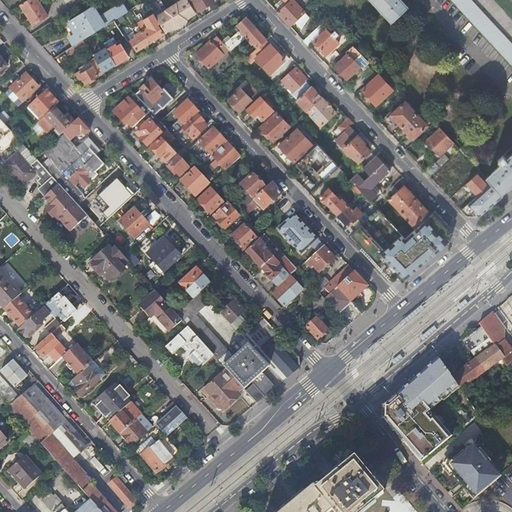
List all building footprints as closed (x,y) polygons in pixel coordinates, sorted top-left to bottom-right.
[(48,16),(37,0),(29,0),(20,6),(26,16),(29,14),(32,19),(35,24),(48,16)] [(159,0),(148,7),(149,9),(153,15),(159,24),(165,33),(175,27),(181,24),(186,20),(196,14),(186,0),(177,0),(175,1),(177,4),(165,11),(159,0)] [(190,0),(198,12),(212,4),(217,0),(190,0)] [(300,8),(291,0),(290,0),(277,13),(289,26),(294,22),(304,13),(300,8)] [(291,0),(300,8),(308,0),(291,0)] [(399,0),(371,0),(392,22),(407,8),(399,0)] [(511,44),(470,0),(449,0),(511,67),(511,44)] [(127,12),(122,5),(99,20),(91,9),(68,24),(75,35),(69,39),(71,43),(73,47),(77,44),(83,41),(95,33),(106,26),(113,21),(127,12)] [(129,11),(127,12),(113,21),(116,26),(132,16),(129,11)] [(304,13),(294,22),(297,26),(301,30),(309,18),(304,13)] [(140,28),(142,31),(149,43),(156,39),(163,35),(157,26),(159,24),(153,15),(143,21),(139,15),(134,18),(140,28)] [(227,36),(221,41),(229,49),(231,52),(245,38),(256,29),(245,18),(236,26),(242,31),(241,32),(238,31),(230,39),(227,36)] [(116,26),(113,21),(106,26),(113,38),(102,44),(105,48),(115,65),(122,61),(128,57),(121,45),(117,48),(115,46),(117,44),(115,42),(123,37),(116,26)] [(303,41),(308,47),(312,43),(322,53),(325,56),(338,44),(320,25),(303,41)] [(127,37),(130,42),(136,38),(135,36),(142,31),(140,28),(127,37)] [(252,43),(257,48),(266,40),(256,29),(245,38),(250,44),(252,43)] [(143,47),(149,43),(142,31),(135,36),(136,38),(130,42),(136,51),(143,47)] [(215,34),(208,38),(210,41),(196,54),(202,61),(208,68),(229,49),(221,41),(215,34)] [(86,47),(83,41),(77,44),(73,47),(60,55),(64,60),(86,47)] [(270,45),(255,59),(269,74),(284,61),(270,45)] [(353,46),(346,53),(348,55),(334,67),(346,80),(350,76),(360,68),(354,61),(361,55),(353,46)] [(115,65),(105,48),(92,56),(96,61),(103,73),(109,69),(115,65)] [(85,84),(103,73),(96,61),(90,65),(89,62),(84,65),(79,69),(80,71),(75,74),(80,81),(82,79),(84,82),(85,84)] [(296,100),(306,112),(321,98),(315,92),(310,87),(304,81),(305,80),(302,77),(300,74),(301,74),(295,67),(281,80),(283,83),(292,92),(294,90),(300,97),(296,100)] [(17,108),(22,103),(38,87),(32,81),(26,74),(10,89),(4,94),(17,108)] [(368,99),(375,106),(392,90),(378,75),(361,90),(368,99)] [(150,113),(154,117),(162,111),(173,101),(168,95),(163,90),(160,92),(151,82),(148,84),(146,84),(144,86),(141,89),(141,91),(135,96),(150,113)] [(233,106),(239,111),(258,94),(248,84),(242,90),(240,88),(228,100),(233,106)] [(31,105),(44,118),(55,108),(54,107),(58,103),(52,97),(47,91),(31,105)] [(145,118),(150,113),(135,96),(130,101),(128,100),(119,108),(120,110),(115,115),(120,121),(125,126),(127,124),(132,129),(145,118)] [(273,111),(260,98),(247,110),(251,114),(254,118),(256,116),(261,122),(273,111)] [(321,98),(306,112),(320,127),(335,113),(321,98)] [(197,116),(199,114),(193,108),(187,102),(173,115),(185,127),(197,116)] [(393,118),(401,128),(416,114),(405,102),(390,116),(393,118)] [(28,108),(40,122),(44,118),(31,105),(28,108)] [(40,122),(33,129),(42,139),(48,134),(53,140),(57,135),(59,137),(75,123),(68,115),(65,119),(55,108),(44,118),(40,122)] [(4,111),(0,114),(0,119),(4,124),(5,125),(11,119),(4,111)] [(167,131),(160,123),(154,117),(150,113),(145,118),(149,122),(146,124),(144,122),(141,125),(143,127),(136,134),(138,136),(141,139),(140,140),(147,147),(160,134),(162,135),(167,131)] [(266,135),(273,141),(289,127),(276,113),(260,128),(266,135)] [(416,114),(401,128),(409,136),(412,140),(427,127),(416,114)] [(200,119),(197,116),(185,127),(182,130),(193,141),(207,128),(203,124),(203,123),(200,119)] [(352,123),(347,118),(336,129),(340,134),(349,126),(352,123)] [(48,173),(56,181),(89,150),(83,143),(77,148),(70,141),(81,131),(85,135),(90,131),(84,125),(78,119),(75,123),(59,137),(52,144),(53,146),(44,154),(55,166),(48,173)] [(364,143),(349,126),(340,134),(337,138),(334,140),(350,157),(351,155),(358,163),(369,152),(363,145),(364,143)] [(198,142),(212,157),(226,143),(220,136),(213,128),(198,142)] [(294,162),(312,146),(296,129),(279,146),(286,154),(294,162)] [(337,138),(340,134),(336,129),(332,133),(337,138)] [(450,146),(453,143),(440,129),(426,142),(432,149),(439,156),(450,146)] [(177,142),(173,138),(167,131),(162,135),(171,145),(177,142)] [(160,159),(166,165),(178,155),(172,149),(171,150),(161,139),(150,149),(155,154),(159,159),(160,159)] [(36,160),(21,143),(14,149),(18,154),(29,166),(36,160)] [(212,157),(225,172),(240,158),(233,150),(226,143),(212,157)] [(456,152),(459,149),(453,143),(450,146),(456,152)] [(317,144),(294,165),(298,169),(301,173),(309,166),(316,159),(323,166),(324,168),(310,182),(313,185),(316,188),(327,178),(327,179),(339,168),(323,150),(317,144)] [(463,180),(476,168),(459,149),(456,152),(455,153),(459,157),(449,166),(456,173),(463,180)] [(56,181),(59,185),(78,206),(85,199),(84,199),(82,194),(75,186),(78,182),(83,187),(85,187),(90,183),(90,182),(98,175),(95,172),(103,165),(96,157),(89,150),(56,181)] [(350,157),(362,170),(363,169),(374,158),(369,152),(358,163),(351,155),(350,157)] [(511,153),(506,159),(503,156),(498,161),(501,164),(486,178),(490,183),(500,193),(511,181),(511,153)] [(38,190),(45,197),(59,185),(56,181),(48,173),(36,160),(29,166),(18,154),(4,165),(23,186),(37,175),(41,179),(38,182),(42,187),(38,190)] [(352,182),(361,192),(369,201),(377,193),(372,187),(389,171),(376,156),(374,158),(363,169),(370,176),(367,179),(365,177),(360,182),(355,176),(350,180),(352,182)] [(429,177),(448,160),(444,156),(438,162),(434,163),(433,162),(424,171),(429,177)] [(177,173),(180,176),(189,168),(179,158),(168,168),(171,172),(175,175),(177,173)] [(309,166),(301,173),(310,182),(324,168),(323,166),(316,173),(309,166)] [(344,174),(339,168),(327,179),(333,185),(344,174)] [(198,197),(210,186),(195,169),(181,182),(188,190),(195,197),(197,195),(198,197)] [(240,186),(254,201),(268,187),(259,178),(257,180),(254,177),(252,175),(240,186)] [(487,186),(476,175),(466,184),(471,190),(477,196),(487,186)] [(390,189),(394,194),(403,186),(407,182),(402,177),(390,189)] [(134,196),(118,178),(99,194),(110,207),(104,213),(108,218),(134,196)] [(347,186),(356,196),(361,192),(352,182),(347,186)] [(500,193),(490,183),(487,186),(477,196),(460,211),(466,217),(478,217),(487,209),(502,196),(500,193)] [(268,187),(254,201),(258,205),(263,211),(272,203),(281,194),(271,184),(268,187)] [(45,197),(44,198),(50,206),(48,208),(46,210),(50,213),(53,218),(54,217),(57,215),(60,218),(59,219),(60,220),(70,232),(74,229),(85,219),(88,216),(78,206),(59,185),(45,197)] [(394,194),(388,200),(401,213),(415,199),(414,198),(415,197),(411,193),(410,194),(403,186),(394,194)] [(326,204),(336,215),(346,206),(341,200),(339,201),(328,189),(319,198),(322,201),(325,205),(326,204)] [(210,190),(198,201),(204,207),(210,214),(223,202),(210,190)] [(44,198),(42,200),(48,208),(50,206),(44,198)] [(401,213),(415,229),(430,215),(415,199),(401,213)] [(254,201),(242,212),(246,216),(258,205),(254,201)] [(226,203),(212,216),(218,223),(224,229),(238,216),(226,203)] [(346,206),(336,215),(342,221),(348,227),(351,224),(356,230),(366,220),(355,208),(352,212),(346,206)] [(135,238),(149,225),(142,216),(134,208),(120,222),(135,238)] [(348,238),(356,246),(386,219),(377,209),(366,220),(356,230),(348,238)] [(390,223),(386,219),(356,246),(389,281),(401,283),(448,241),(444,236),(449,233),(447,230),(449,228),(442,220),(434,212),(430,215),(415,229),(405,239),(390,223)] [(306,228),(294,215),(277,230),(285,238),(284,238),(293,248),(294,247),(301,255),(310,246),(317,240),(306,228)] [(229,234),(243,222),(238,216),(224,229),(229,234)] [(85,222),(85,219),(74,229),(77,230),(85,222)] [(237,243),(243,250),(256,238),(244,226),(231,237),(237,243)] [(264,235),(263,236),(245,252),(253,260),(261,269),(273,258),(268,252),(269,251),(263,245),(269,240),(264,235)] [(164,272),(181,256),(173,247),(164,238),(147,254),(164,272)] [(323,246),(317,240),(310,246),(316,253),(323,246)] [(329,252),(323,246),(320,249),(316,253),(306,263),(312,269),(314,267),(319,273),(334,258),(329,252)] [(124,256),(116,247),(112,251),(109,247),(90,264),(101,275),(104,273),(106,275),(108,278),(111,278),(113,276),(115,278),(125,270),(121,266),(127,260),(125,258),(124,256)] [(127,260),(133,267),(140,261),(132,252),(125,258),(127,260)] [(277,288),(278,287),(289,276),(296,270),(295,268),(284,257),(277,263),(273,258),(261,269),(266,274),(265,274),(268,278),(271,281),(277,288)] [(322,297),(325,300),(337,288),(354,273),(351,270),(348,266),(330,283),(319,294),(322,297)] [(0,269),(0,304),(4,309),(18,297),(21,294),(0,269)] [(179,283),(193,298),(200,292),(210,283),(205,277),(199,270),(193,275),(191,273),(179,283)] [(367,287),(354,273),(337,288),(350,302),(360,292),(367,287)] [(277,288),(270,294),(277,301),(284,308),(302,290),(289,276),(278,287),(277,288)] [(313,288),(319,294),(330,283),(325,279),(324,279),(313,288)] [(337,288),(325,300),(328,304),(331,306),(337,314),(344,308),(350,302),(337,288)] [(176,314),(156,291),(139,306),(150,318),(155,315),(161,321),(170,331),(182,320),(176,314)] [(176,314),(182,320),(188,326),(214,355),(227,370),(243,387),(244,389),(252,382),(253,383),(265,396),(275,388),(262,374),(265,371),(269,367),(257,354),(255,352),(248,345),(233,358),(194,315),(209,302),(200,292),(193,298),(176,314)] [(63,299),(59,294),(56,296),(48,304),(65,323),(76,312),(64,298),(63,299)] [(231,295),(216,309),(218,311),(233,297),(231,295)] [(21,328),(40,310),(32,301),(26,307),(18,297),(4,309),(4,310),(6,308),(13,317),(12,318),(21,328)] [(233,297),(218,311),(236,331),(246,322),(241,315),(245,311),(239,304),(233,297)] [(328,304),(325,300),(322,297),(310,308),(316,315),(328,304)] [(510,335),(511,334),(511,333),(511,300),(496,314),(510,335)] [(319,318),(331,306),(328,304),(316,315),(319,318)] [(50,314),(44,307),(40,310),(21,328),(19,330),(22,333),(25,336),(27,334),(31,335),(42,325),(40,323),(50,314)] [(6,308),(4,310),(12,318),(13,317),(6,308)] [(492,312),(479,322),(481,325),(504,357),(502,359),(511,372),(511,373),(511,365),(510,363),(511,361),(511,351),(505,341),(505,329),(492,312)] [(49,337),(61,326),(55,319),(51,322),(43,330),(49,337)] [(316,319),(305,328),(317,341),(322,336),(327,331),(316,319)] [(247,343),(248,345),(255,352),(277,333),(268,324),(247,343)] [(466,367),(451,377),(460,389),(460,390),(486,371),(489,376),(497,370),(505,382),(510,378),(508,375),(511,372),(502,359),(504,357),(481,325),(462,339),(472,354),(470,355),(474,361),(466,367)] [(62,357),(69,351),(61,342),(59,343),(54,338),(64,329),(61,326),(49,337),(36,348),(40,353),(44,357),(49,353),(57,362),(62,357)] [(214,355),(188,326),(166,347),(169,351),(172,354),(180,347),(182,348),(184,345),(189,345),(192,348),(194,348),(196,350),(200,355),(200,357),(204,361),(205,363),(214,355)] [(273,340),(262,349),(287,378),(293,374),(299,368),(287,355),(273,340)] [(76,358),(86,369),(93,362),(77,344),(69,350),(76,358)] [(118,353),(112,346),(93,362),(86,369),(78,375),(75,379),(78,382),(76,384),(78,386),(74,390),(77,393),(80,397),(105,375),(100,369),(118,353)] [(262,349),(257,354),(269,367),(283,382),(287,378),(262,349)] [(73,369),(78,375),(86,369),(76,358),(69,350),(69,351),(62,357),(65,360),(68,364),(73,369)] [(200,355),(196,350),(189,356),(198,367),(204,361),(200,357),(200,355)] [(423,420),(460,389),(451,377),(439,359),(402,391),(377,412),(421,462),(442,445),(423,420)] [(24,369),(22,367),(20,368),(14,362),(13,361),(1,371),(15,387),(27,377),(24,373),(26,372),(24,369)] [(243,387),(227,370),(202,392),(209,399),(211,396),(223,410),(224,409),(223,408),(225,406),(238,395),(237,393),(243,387)] [(26,428),(28,430),(62,468),(91,500),(101,511),(115,511),(106,500),(91,485),(94,482),(74,460),(51,434),(19,398),(0,376),(0,398),(8,407),(10,409),(26,428)] [(75,379),(69,384),(74,390),(78,386),(76,384),(78,382),(75,379)] [(48,392),(38,382),(34,385),(44,396),(48,392)] [(253,383),(245,390),(257,403),(265,396),(253,383)] [(118,387),(114,384),(95,401),(98,405),(96,407),(95,407),(97,409),(106,419),(108,416),(111,420),(129,405),(131,403),(128,399),(127,398),(126,399),(117,389),(118,388),(118,387)] [(33,386),(19,398),(51,434),(66,421),(60,414),(44,396),(34,385),(33,386)] [(120,385),(118,387),(118,388),(117,389),(126,399),(127,398),(128,399),(130,397),(120,385)] [(64,411),(48,392),(44,396),(60,414),(64,411)] [(96,407),(92,403),(86,409),(92,416),(95,411),(97,409),(95,407),(96,407)] [(120,434),(141,415),(134,407),(132,409),(129,405),(111,420),(110,421),(120,434)] [(167,410),(169,413),(156,424),(165,435),(166,437),(187,418),(177,406),(175,408),(172,406),(167,410)] [(70,417),(64,411),(60,414),(66,421),(70,417)] [(147,433),(152,428),(141,415),(120,434),(131,447),(147,433)] [(92,442),(70,417),(66,421),(51,434),(74,460),(92,442)] [(166,437),(165,435),(158,441),(151,433),(142,442),(149,449),(143,454),(141,456),(156,473),(166,465),(173,459),(171,457),(179,451),(166,437)] [(463,445),(466,448),(471,444),(477,451),(479,449),(471,439),(463,445)] [(137,447),(143,454),(149,449),(142,442),(137,447)] [(468,487),(476,497),(498,479),(487,465),(490,462),(490,461),(480,449),(479,449),(477,451),(471,444),(466,448),(450,461),(445,465),(452,473),(452,474),(456,479),(460,484),(461,485),(462,485),(462,486),(463,486),(464,486),(465,487),(466,487),(467,487),(468,487)] [(21,483),(26,489),(42,475),(25,456),(10,471),(15,477),(21,483)] [(445,465),(450,461),(448,458),(440,465),(449,476),(452,474),(452,473),(445,465)] [(361,511),(384,494),(355,459),(343,469),(325,484),(318,489),(318,490),(314,486),(296,501),(283,511),(361,511)] [(490,462),(487,465),(498,479),(501,476),(490,462)] [(127,482),(121,474),(109,485),(129,508),(137,501),(124,485),(127,482)] [(101,511),(91,500),(77,511),(68,511),(63,505),(51,492),(42,501),(51,511),(101,511)]
